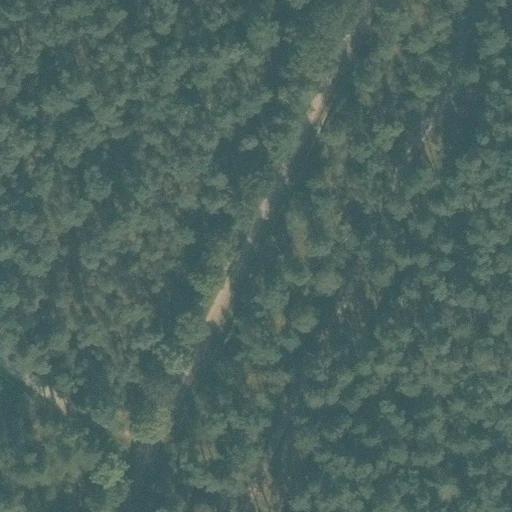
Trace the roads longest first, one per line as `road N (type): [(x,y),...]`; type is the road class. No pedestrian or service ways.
road 1 (track): [(478,0),(239,511)]
road 2 (track): [(152,454),(342,55)]
road 3 (track): [(0,361),(152,454)]
